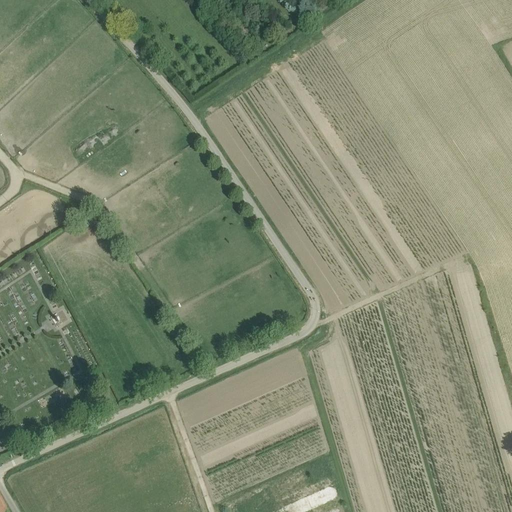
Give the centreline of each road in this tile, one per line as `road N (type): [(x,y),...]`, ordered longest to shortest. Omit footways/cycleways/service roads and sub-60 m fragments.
road 1 (residential): [(0,470),(308,329),(316,311),(189,110),(90,0)]
road 2 (track): [(511,262),(473,285),(511,428)]
road 3 (track): [(169,391),(211,511)]
